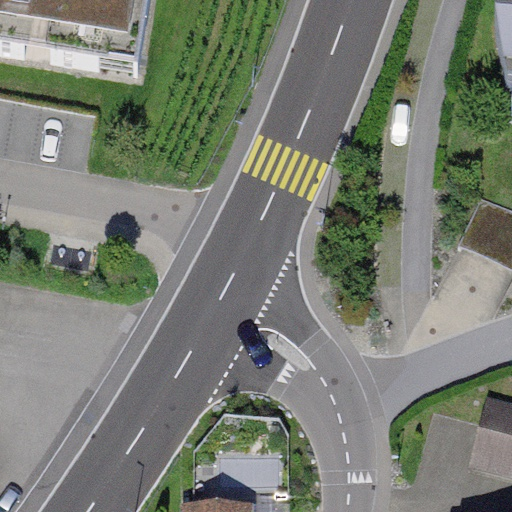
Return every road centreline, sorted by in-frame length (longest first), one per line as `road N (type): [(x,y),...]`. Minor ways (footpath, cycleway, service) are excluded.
road 1 (tertiary): [(83,511),(243,264)]
road 2 (tertiary): [(243,264),(350,0)]
road 3 (residential): [(0,193),(148,220),(243,264)]
road 4 (residential): [(341,417),(511,347)]
road 5 (residential): [(341,417),(322,376),(243,264)]
